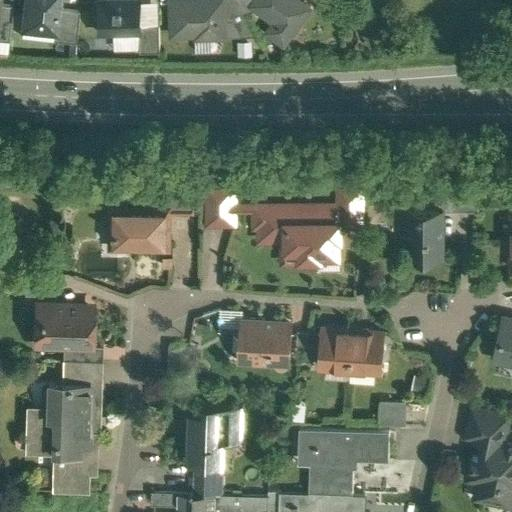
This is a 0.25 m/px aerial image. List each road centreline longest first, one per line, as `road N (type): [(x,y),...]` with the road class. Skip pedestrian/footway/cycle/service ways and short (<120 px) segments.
road 1 (secondary): [(0,92),(216,100),(511,93)]
road 2 (residential): [(118,511),(148,308)]
road 3 (residential): [(416,511),(460,319)]
